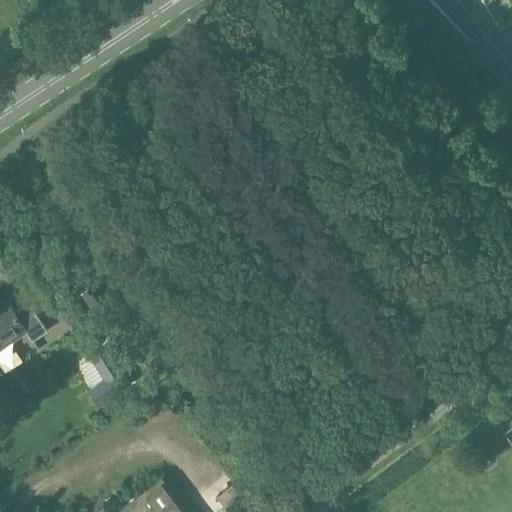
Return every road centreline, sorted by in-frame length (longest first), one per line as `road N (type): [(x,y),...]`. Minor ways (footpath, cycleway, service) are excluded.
road 1 (track): [(329,511),(332,490),(506,366)]
road 2 (primary): [(0,117),(179,0)]
